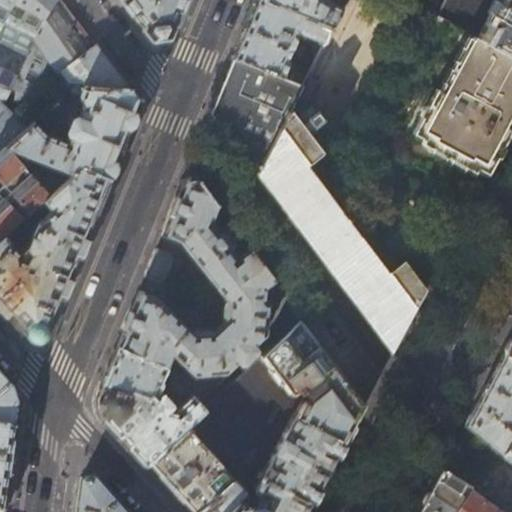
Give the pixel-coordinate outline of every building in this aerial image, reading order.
[(82,85),(128,89),(94,44),(60,0),(0,0),(0,94),(5,94),(13,99),(33,100),(48,54),(72,86),(74,84),(82,85)] [(123,0),(125,1),(152,37),(167,35),(176,12),(180,0),(123,0)] [(324,44),(333,27),(264,0),(256,0),(246,26),(233,58),(303,84),(306,77),(319,53),(311,49),(302,66),(287,60),(298,34),(303,35),(301,39),(309,42),(310,39),(324,44)] [(264,0),(333,27),(343,8),(328,0),(325,0),(315,3),(316,0),(264,0)] [(440,0),(417,0),(415,4),(438,15),(443,2),(440,0)] [(511,0),(496,0),(477,36),(511,55),(511,0)] [(511,127),(511,55),(477,36),(438,15),(368,149),(388,172),(466,213),(511,127)] [(303,84),(233,58),(221,87),(210,113),(222,129),(393,351),(409,320),(425,289),(405,261),(390,272),(308,165),(321,154),(290,114),(293,109),(302,114),(318,84),(306,77),(303,84)] [(139,103),(128,89),(82,85),(78,96),(82,104),(75,118),(73,118),(70,119),(65,131),(66,133),(68,134),(65,142),(44,133),(32,122),(25,128),(6,145),(74,173),(81,167),(108,179),(124,141),(139,103)] [(0,240),(4,237),(13,230),(26,218),(43,202),(74,173),(6,145),(25,128),(4,107),(0,106),(0,240)] [(324,112),(309,123),(318,136),(333,125),(324,112)] [(219,135),(222,129),(210,113),(200,138),(219,135)] [(81,167),(74,173),(43,202),(50,210),(35,224),(27,247),(19,253),(4,237),(0,240),(0,306),(30,339),(44,336),(52,317),(93,215),(108,179),(81,167)] [(128,317),(116,346),(166,365),(173,354),(194,375),(227,369),(237,360),(238,360),(240,361),(243,362),(258,347),(258,345),(255,343),(267,331),(269,302),(265,296),(266,286),(274,280),(249,247),(235,258),(228,248),(232,244),(220,228),(216,231),(210,223),(217,206),(197,179),(183,179),(173,204),(161,235),(181,239),(227,299),(224,301),(224,316),(227,319),(213,331),(209,326),(196,331),(194,333),(156,298),(138,291),(128,317)] [(26,218),(13,230),(17,234),(30,222),(26,218)] [(155,249),(144,276),(160,282),(163,280),(172,259),(171,254),(155,249)] [(298,318),(260,355),(287,390),(288,391),(289,392),(291,392),(293,391),(297,389),(298,390),(299,390),(300,390),(303,387),(309,395),(307,398),(306,398),(305,397),(302,398),(300,399),(293,412),(345,440),(358,415),(364,404),(298,318)] [(511,335),(503,352),(511,356),(511,335)] [(163,372),(166,365),(116,346),(112,354),(98,391),(95,397),(95,404),(97,410),(100,416),(103,421),(145,465),(149,462),(186,426),(204,409),(191,393),(187,397),(173,410),(169,408),(173,403),(167,395),(163,394),(160,396),(156,390),(163,372)] [(511,356),(503,352),(485,386),(465,423),(502,453),(511,439),(511,356)] [(166,365),(163,372),(169,378),(169,380),(179,392),(182,392),(187,397),(191,393),(181,383),(167,366),(166,365)] [(0,380),(0,432),(13,435),(16,414),(17,409),(13,394),(0,380)] [(293,412),(260,473),(311,502),(317,491),(345,440),(293,412)] [(197,511),(233,477),(186,426),(149,462),(168,483),(195,511),(197,511)] [(2,511),(8,475),(13,435),(0,432),(0,511),(2,511)] [(511,439),(502,453),(511,459),(511,439)] [(427,495),(417,511),(503,511),(471,490),(447,471),(445,472),(440,469),(427,495)] [(243,488),(233,477),(197,511),(305,511),(311,502),(260,473),(252,488),(252,490),(253,491),(255,493),(260,495),(255,505),(245,506),(238,498),(243,494),(243,492),(244,491),(243,488)] [(120,511),(92,481),(76,485),(72,511),(120,511)]
